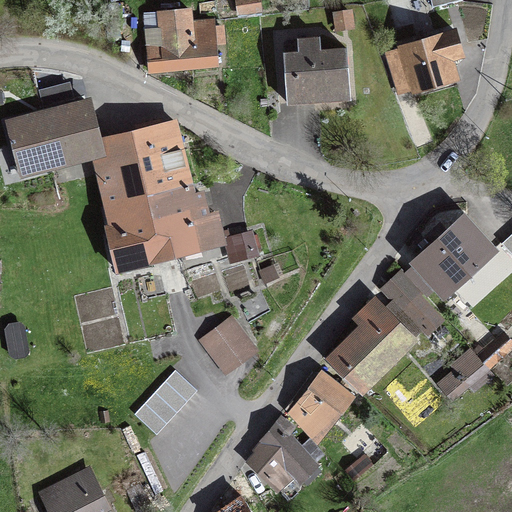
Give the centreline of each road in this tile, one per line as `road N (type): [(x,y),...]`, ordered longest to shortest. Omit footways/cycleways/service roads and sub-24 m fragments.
road 1 (residential): [(426,182),(379,186),(319,175),(55,58),(0,70)]
road 2 (residential): [(188,511),(426,182)]
road 3 (residential): [(426,182),(486,101),(508,0)]
